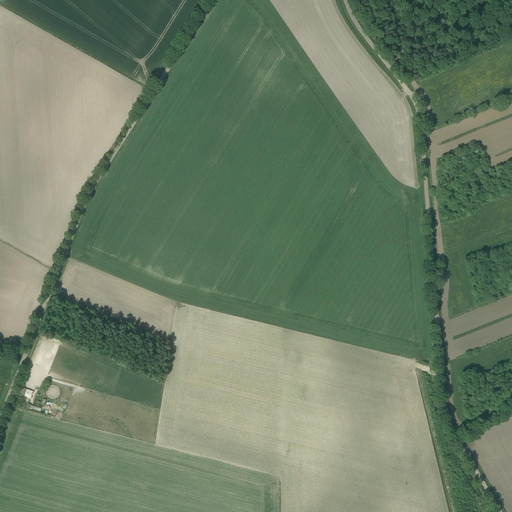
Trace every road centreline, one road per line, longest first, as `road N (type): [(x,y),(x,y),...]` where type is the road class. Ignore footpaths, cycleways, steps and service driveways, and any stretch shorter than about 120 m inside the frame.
road 1 (unclassified): [(501,511),(446,411),(419,112),(345,0)]
road 2 (unclassified): [(0,419),(84,205),(212,0)]
